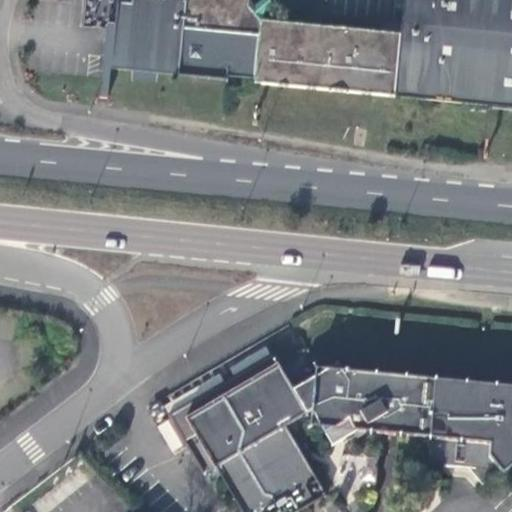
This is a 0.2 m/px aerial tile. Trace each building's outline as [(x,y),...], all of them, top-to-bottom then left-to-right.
[(118,1),(116,23),(113,68),(134,70),(159,73),(226,79),(228,74),(229,56),(248,57),(247,47),(243,40),(231,39),(233,12),(221,10),(222,0),(132,0),(133,2),(118,1)] [(251,0),(222,0),(221,10),(233,12),(231,39),(243,40),(247,47),(248,57),(229,56),(228,74),(257,77),(256,83),(394,94),(401,32),(261,19),(251,7),(251,0)] [(511,106),(511,0),(404,0),(401,32),(394,94),(511,106)] [(113,68),(116,23),(109,22),(101,97),(109,98),(113,68)] [(159,73),(134,70),(133,79),(158,82),(159,73)] [(355,431),(371,433),(431,440),(435,383),(344,373),(335,366),(311,380),(283,378),(270,356),(168,416),(202,476),(214,468),(241,511),(293,511),(324,493),(284,427),(310,411),(330,445),(355,431)] [(431,440),(429,464),(477,468),(488,480),(502,468),(511,478),(511,477),(511,390),(435,383),(431,440)]
